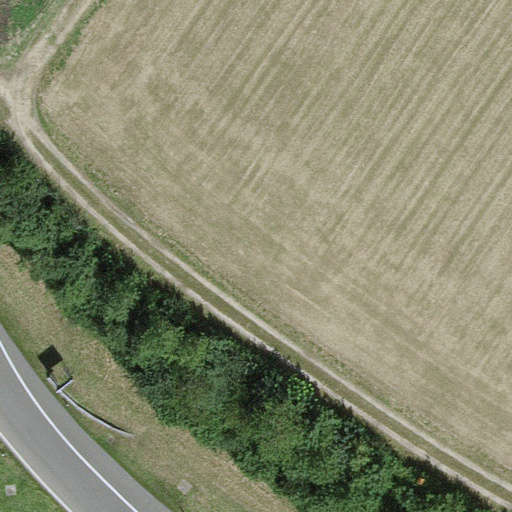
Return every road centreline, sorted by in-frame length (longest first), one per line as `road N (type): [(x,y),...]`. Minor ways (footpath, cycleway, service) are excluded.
road 1 (track): [(511,496),(303,362),(164,260),(82,189),(3,104)]
road 2 (motorway): [(106,511),(0,389)]
road 3 (track): [(79,0),(3,104)]
